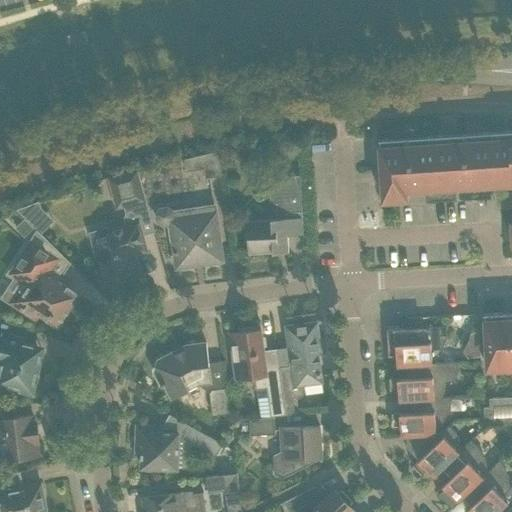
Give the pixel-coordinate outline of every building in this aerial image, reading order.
[(511,130),(489,132),(492,175),(511,173),(511,130)] [(476,176),(492,175),(489,132),(463,134),(466,183),(476,182),(476,176)] [(456,184),(466,183),(463,134),(435,135),(438,179),(455,178),(456,184)] [(420,180),(438,179),(435,135),(408,137),(411,187),(421,186),(420,180)] [(411,192),(411,187),(408,137),(378,139),(378,140),(379,140),(382,188),(382,193),(381,193),(381,194),(382,194),(382,200),(385,199),(385,200),(403,199),(403,198),(406,198),(405,193),(411,192)] [(221,175),(217,153),(217,150),(184,158),(186,171),(203,168),(205,178),(221,175)] [(128,205),(146,200),(137,169),(108,177),(114,200),(126,197),(128,205)] [(286,212),(302,211),(300,175),(268,176),(269,203),(276,203),(277,219),(244,221),(245,242),(247,242),(248,253),(278,252),(280,251),(281,251),(282,250),(282,249),(283,248),(283,247),(283,246),(288,246),(286,212)] [(17,209),(16,209),(29,221),(41,209),(40,208),(38,201),(39,201),(38,201),(17,209)] [(222,260),(219,241),(213,204),(174,210),(167,206),(160,207),(155,214),(157,223),(161,225),(167,225),(170,242),(172,241),(176,267),(222,260)] [(24,219),(15,228),(24,237),(33,228),(24,219)] [(135,254),(147,251),(139,220),(108,228),(111,239),(92,244),(96,260),(100,259),(105,279),(107,279),(111,281),(120,279),(122,275),(139,270),(135,254)] [(44,272),(58,250),(38,230),(9,273),(28,285),(18,300),(22,303),(19,308),(36,320),(40,315),(57,326),(73,302),(69,299),(74,292),(44,272)] [(487,369),(511,367),(511,311),(483,313),(483,315),(484,315),(487,369)] [(291,366),(279,368),(286,415),(299,413),(296,398),(300,397),(302,396),(304,393),(304,391),(305,387),(303,384),(310,383),(322,381),(318,352),(319,352),(317,340),(319,340),(316,321),(286,325),(288,345),(289,348),(291,366)] [(240,332),(230,333),(233,353),(237,380),(255,378),(257,389),(267,388),(269,405),(270,417),(275,416),(286,415),(279,368),(265,370),(263,351),(262,344),(260,329),(255,330),(254,326),(240,328),(240,332)] [(445,341),(447,336),(447,327),(388,330),(388,329),(386,329),(388,356),(389,356),(396,356),(396,365),(433,363),(433,355),(436,355),(439,352),(441,348),(443,345),(445,341)] [(3,331),(2,334),(0,333),(0,391),(5,393),(7,385),(31,391),(32,386),(34,385),(35,383),(36,382),(37,380),(38,378),(38,376),(38,374),(37,372),(36,370),(41,348),(24,339),(24,336),(3,331)] [(467,357),(480,356),(479,332),(470,333),(468,339),(463,351),(467,357)] [(211,383),(209,362),(206,342),(185,345),(158,360),(154,372),(162,386),(165,385),(172,399),(199,385),(211,383)] [(458,371),(458,366),(458,362),(433,363),(396,365),(396,366),(404,366),(405,378),(390,378),(389,378),(390,391),(391,391),(398,390),(398,400),(442,398),(445,393),(446,388),(446,385),(445,382),(453,381),(455,380),(456,375),(458,371)] [(213,416),(229,414),(226,388),(209,390),(213,416)] [(511,396),(489,397),(490,406),(484,406),(484,424),(511,423),(511,396)] [(451,398),(441,398),(442,398),(398,400),(398,401),(406,400),(407,412),(392,413),(391,413),(392,426),(393,426),(393,425),(400,425),(400,435),(442,433),(449,425),(449,424),(441,432),(435,432),(435,424),(442,423),(443,421),(450,406),(451,402),(451,398)] [(0,457),(6,456),(7,459),(17,458),(37,456),(35,441),(38,440),(36,423),(33,423),(32,415),(15,417),(14,417),(2,419),(2,416),(0,416),(0,457)] [(258,419),(250,420),(250,436),(276,434),(275,416),(270,417),(258,419)] [(162,431),(162,426),(136,425),(136,444),(141,445),(141,469),(145,469),(145,471),(159,471),(159,470),(177,470),(178,431),(162,431)] [(317,458),(321,458),(319,425),(280,427),(280,451),(273,455),(275,474),(283,477),(317,460),(317,458)] [(454,431),(452,427),(449,425),(442,433),(400,435),(405,435),(406,447),(418,460),(413,465),(413,464),(411,466),(421,475),(422,474),(421,474),(426,469),(433,476),(462,448),(460,443),(459,440),(454,431)] [(217,457),(224,444),(193,427),(186,439),(217,457)] [(457,501),(499,461),(499,460),(487,472),(486,464),(485,461),(483,455),(479,448),(477,446),(470,439),(462,448),(433,476),(434,477),(439,471),(448,480),(437,490),(436,491),(452,507),(458,502),(457,501)] [(504,466),(502,462),(499,461),(457,501),(458,502),(463,496),(472,505),(464,511),(496,511),(511,497),(511,485),(510,486),(510,481),(509,479),(509,477),(506,470),(504,466)] [(224,489),(225,493),(239,491),(237,472),(205,477),(207,491),(224,489)] [(40,483),(0,491),(0,490),(0,511),(42,511),(40,502),(44,501),(40,483)] [(322,495),(318,497),(313,487),(284,501),(289,511),(347,511),(352,507),(349,504),(352,501),(340,489),(337,492),(334,489),(325,498),(322,495)] [(183,511),(193,511),(190,491),(143,497),(144,511),(183,511)]
